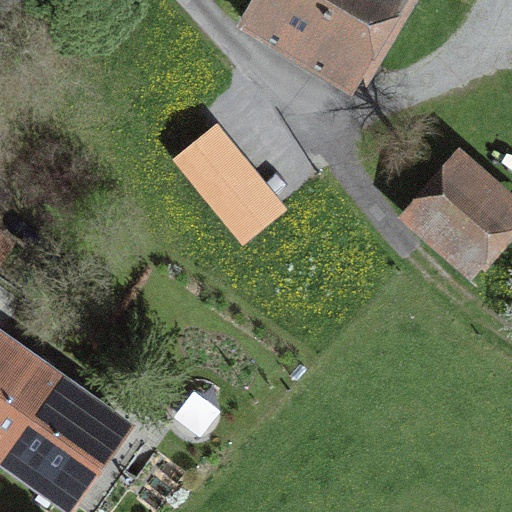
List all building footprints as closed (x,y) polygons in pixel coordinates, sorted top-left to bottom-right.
[(270,0),(261,15),(346,66),(386,0),(270,0)] [(169,149),(247,234),(291,193),(214,109),(169,149)] [(427,215),(470,252),(503,215),(460,177),(427,215)] [(0,259),(11,243),(0,235),(0,259)] [(0,458),(2,460),(60,379),(7,341),(0,350),(0,458)] [(113,416),(60,379),(2,460),(55,498),(113,416)]
